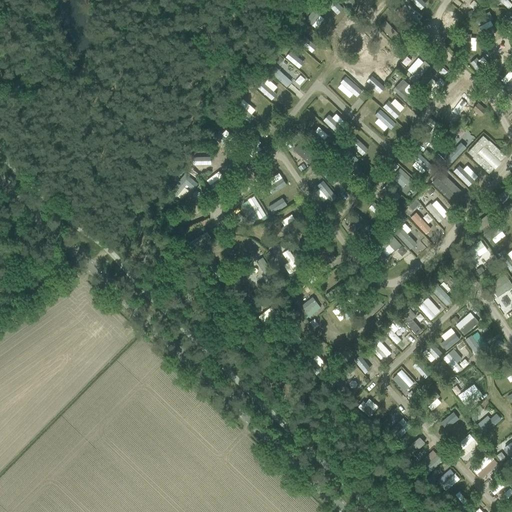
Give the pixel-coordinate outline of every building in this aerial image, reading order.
[(511,4),(508,0),(499,0),(507,10),(511,5),(511,4)] [(329,29),(345,9),(335,1),(319,21),(329,29)] [(486,12),(492,27),(500,24),(494,9),(486,12)] [(379,24),(389,38),(396,33),(387,19),(379,24)] [(286,47),(281,54),(299,68),(304,62),(286,47)] [(384,49),(367,64),(379,76),(395,61),(384,49)] [(481,52),(469,61),(476,72),(489,62),(481,52)] [(278,55),(274,60),(279,64),(283,59),(278,55)] [(407,68),(413,74),(409,77),(414,82),(430,67),(420,56),(407,68)] [(345,69),(354,78),(359,72),(362,75),(368,70),(355,58),(345,69)] [(286,64),(281,70),(292,80),(297,75),(286,64)] [(301,75),(294,82),(298,87),(306,79),(301,75)] [(336,87),(354,101),(363,90),(345,76),(336,87)] [(390,78),(385,83),(390,87),(394,83),(393,82),(394,81),(390,78)] [(402,79),(392,90),(412,108),(416,102),(403,90),(408,85),(402,79)] [(290,93),(284,87),(282,89),(272,80),(269,83),(280,94),(277,97),(281,102),(290,93)] [(255,87),(273,101),(279,95),(260,81),(255,87)] [(378,100),(386,89),(380,85),(373,96),(378,100)] [(385,97),(380,103),(397,119),(403,113),(385,97)] [(451,122),(469,103),(463,97),(460,101),(456,97),(441,112),(451,122)] [(329,101),(320,110),(333,124),(336,122),(339,125),(346,119),(329,101)] [(486,111),(477,103),(472,109),(480,116),(486,111)] [(381,133),(389,124),(373,109),(364,118),(381,133)] [(352,145),(367,161),(378,151),(363,135),(352,145)] [(505,156),(489,141),(483,136),(467,152),(473,158),(472,159),(489,174),(494,168),(495,169),(501,162),(500,161),(505,156)] [(318,153),(303,140),(293,151),(308,164),(318,153)] [(446,157),(453,163),(466,146),(459,141),(446,157)] [(342,142),(336,148),(339,151),(339,150),(344,145),(342,142)] [(412,159),(426,171),(432,165),(417,152),(412,159)] [(437,154),(434,157),(440,163),(443,159),(437,154)] [(403,188),(411,178),(399,167),(391,176),(403,188)] [(457,176),(471,190),(480,180),(473,173),(470,176),(463,170),(457,176)] [(439,172),(436,176),(440,180),(444,177),(439,172)] [(176,197),(186,184),(192,190),(197,184),(185,174),(170,192),(176,197)] [(437,178),(432,184),(454,205),(459,200),(457,198),(450,191),(455,186),(445,176),(440,182),(437,178)] [(283,178),(275,182),(279,189),(272,193),(280,208),(295,200),(283,178)] [(378,193),(385,198),(393,188),(386,183),(378,193)] [(253,222),(265,216),(255,195),(243,201),(253,222)] [(439,222),(449,213),(435,198),(425,208),(439,222)] [(415,200),(408,206),(412,210),(418,204),(415,200)] [(354,211),(348,217),(354,223),(349,228),(355,234),(360,228),(370,238),(376,232),(354,211)] [(426,235),(432,229),(416,211),(409,218),(426,235)] [(402,215),(396,221),(399,225),(405,219),(402,215)] [(417,243),(407,233),(411,230),(404,223),(395,232),(410,249),(417,243)] [(491,247),(504,238),(499,230),(486,239),(491,247)] [(401,246),(390,233),(372,248),(378,254),(389,244),(395,251),(401,246)] [(478,256),(488,250),(481,240),(472,245),(478,256)] [(503,258),(511,250),(511,247),(508,242),(497,251),(503,258)] [(327,247),(310,258),(318,270),(335,259),(327,247)] [(282,253),(288,262),(284,265),(291,274),(302,267),(288,249),(282,253)] [(489,285),(497,297),(511,287),(511,286),(504,275),(489,285)] [(280,282),(275,286),(279,291),(284,287),(280,282)] [(339,286),(325,293),(330,300),(343,293),(339,286)] [(440,286),(434,292),(447,306),(453,300),(440,286)] [(295,298),(292,300),(297,307),(300,304),(295,298)] [(431,320),(441,311),(428,298),(418,307),(431,320)] [(271,306),(260,317),(264,322),(276,311),(271,306)] [(333,307),(327,311),(339,327),(345,323),(333,307)] [(404,311),(399,316),(416,335),(421,330),(412,319),(415,316),(408,308),(404,311)] [(463,334),(479,323),(471,312),(455,324),(463,334)] [(394,344),(401,341),(395,330),(402,326),(400,323),(387,330),(394,344)] [(442,330),(451,345),(461,339),(452,324),(442,330)] [(477,331),(465,340),(476,354),(488,345),(477,331)] [(380,349),(375,353),(382,361),(392,353),(380,339),(376,342),(380,349)] [(429,342),(424,347),(435,358),(441,353),(429,342)] [(443,357),(455,373),(461,368),(449,352),(443,357)] [(361,356),(354,362),(368,377),(374,371),(361,356)] [(465,359),(459,363),(462,367),(468,363),(465,359)] [(421,360),(415,365),(428,380),(434,375),(421,360)] [(351,364),(347,368),(351,372),(355,368),(351,364)] [(353,395),(341,383),(349,374),(344,369),(336,378),(335,377),(330,382),(348,400),(353,395)] [(405,391),(414,381),(401,369),(392,379),(405,391)] [(455,377),(450,381),(453,385),(458,381),(455,377)] [(511,378),(497,385),(501,393),(511,388),(511,378)] [(476,384),(457,394),(462,402),(480,392),(476,384)] [(378,409),(386,400),(380,395),(372,403),(378,409)] [(435,409),(442,406),(439,399),(432,402),(435,409)] [(379,421),(393,406),(388,401),(373,415),(379,421)] [(485,433),(502,418),(497,412),(491,418),(488,415),(477,425),(485,433)] [(443,437),(464,427),(457,413),(436,423),(443,437)] [(398,423),(388,433),(396,441),(411,427),(407,422),(402,427),(398,423)] [(408,446),(418,458),(435,443),(425,431),(408,446)] [(471,434),(457,443),(464,454),(478,445),(471,434)] [(481,447),(477,451),(481,456),(485,452),(481,447)] [(435,453),(423,462),(430,470),(441,461),(435,453)] [(486,477),(500,465),(489,453),(472,469),(477,474),(481,471),(486,477)] [(446,489),(459,479),(451,469),(438,479),(446,489)] [(511,491),(504,480),(490,489),(497,498),(504,494),(506,497),(511,493),(511,491)]
